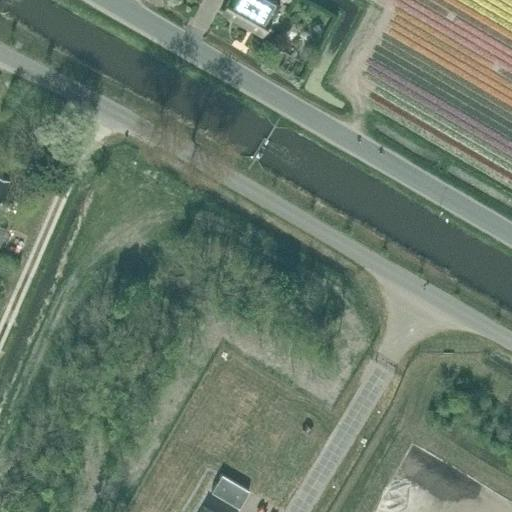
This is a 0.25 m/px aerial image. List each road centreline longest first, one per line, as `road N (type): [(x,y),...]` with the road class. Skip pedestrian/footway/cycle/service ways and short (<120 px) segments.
road 1 (unclassified): [(426,288),(0,48)]
road 2 (unclassified): [(511,234),(104,0)]
